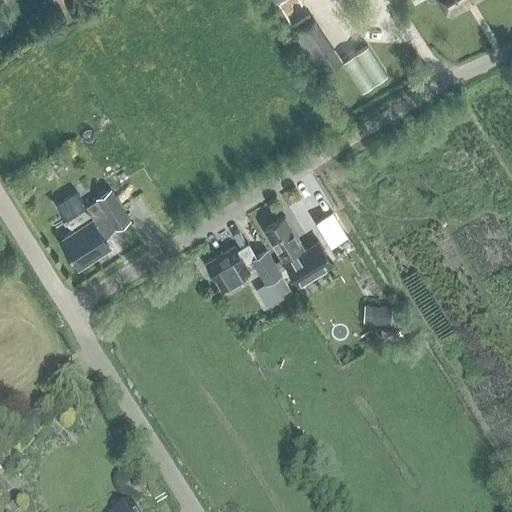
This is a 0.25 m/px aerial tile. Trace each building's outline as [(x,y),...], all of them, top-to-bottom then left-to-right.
[(69,9),(63,0),(47,0),(44,2),(55,18),(69,9)] [(435,0),(441,0),(451,15),(477,0),(428,0),(429,0),(433,2),(435,0)] [(293,32),(319,72),(336,61),(310,21),(293,32)] [(76,191),(55,204),(70,228),(71,227),(73,231),(60,239),(78,267),(109,247),(105,240),(115,228),(129,219),(110,190),(97,199),(97,200),(86,208),(76,191)] [(315,222),(329,246),(345,237),(331,213),(315,222)] [(283,261),(282,262),(285,267),(297,286),(332,264),(317,240),(303,249),(302,246),(303,246),(284,215),(262,229),(281,259),(282,259),(283,261)] [(205,261),(222,288),(249,271),(248,270),(253,267),(264,285),(279,275),(264,250),(254,256),(247,243),(236,250),(233,245),(205,261)] [(277,272),(285,267),(282,262),(280,259),(272,264),(277,272)] [(291,294),(279,275),(264,285),(275,303),(291,294)] [(391,308),(371,308),(370,324),(390,325),(391,308)] [(135,511),(130,503),(114,511),(135,511)]
